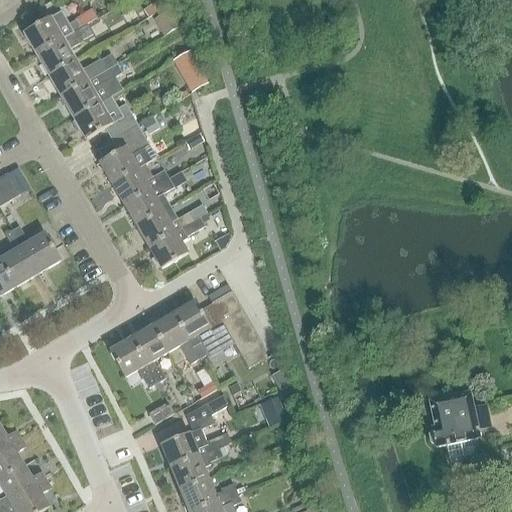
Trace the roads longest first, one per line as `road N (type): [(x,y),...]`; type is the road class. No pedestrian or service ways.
road 1 (residential): [(135,305),(0,72)]
road 2 (residential): [(113,511),(49,356)]
